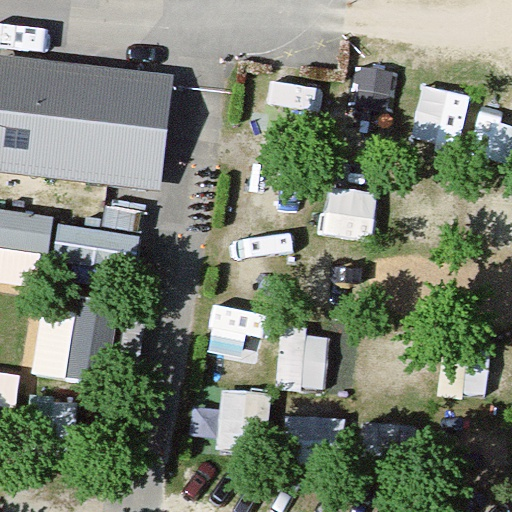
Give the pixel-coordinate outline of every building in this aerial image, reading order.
[(171,77),(0,62),(0,178),(162,192),(171,77)] [(451,134),(454,89),(414,87),(412,132),(451,134)] [(0,241),(51,248),(56,212),(0,204),(0,241)] [(135,262),(137,227),(54,222),(52,257),(135,262)] [(334,380),(336,325),(283,323),(281,378),(334,380)] [(0,397),(20,400),(23,369),(0,366),(0,397)]
